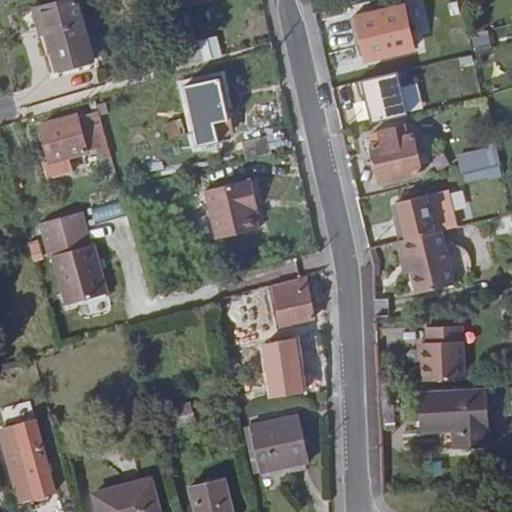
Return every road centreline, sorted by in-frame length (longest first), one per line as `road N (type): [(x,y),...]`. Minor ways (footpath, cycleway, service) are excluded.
road 1 (residential): [(360,511),(347,267),(288,0)]
road 2 (unknown): [(342,243),(228,284),(0,341)]
road 3 (unknown): [(468,0),(444,12),(417,47),(306,79)]
